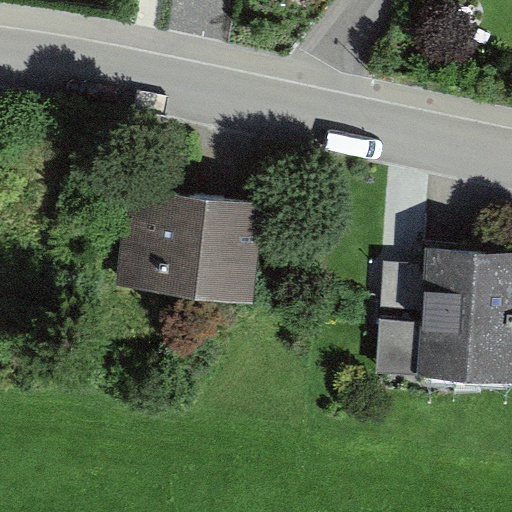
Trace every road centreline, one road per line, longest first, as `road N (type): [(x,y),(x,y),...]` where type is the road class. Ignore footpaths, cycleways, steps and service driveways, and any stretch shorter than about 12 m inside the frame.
road 1 (residential): [(0,80),(291,134),(511,187)]
road 2 (track): [(291,134),(381,0)]
